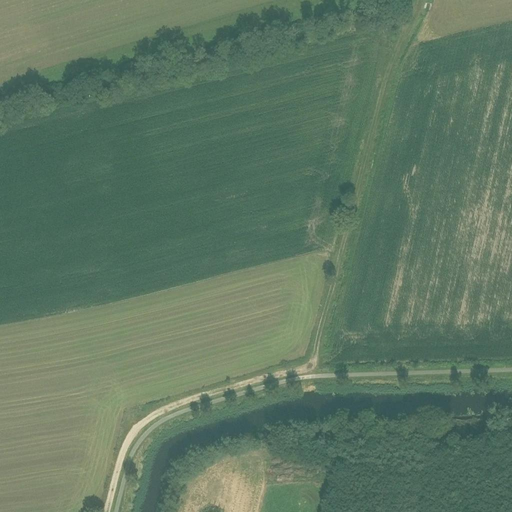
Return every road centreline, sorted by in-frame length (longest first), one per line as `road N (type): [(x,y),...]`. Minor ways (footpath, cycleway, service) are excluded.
road 1 (track): [(311,376),(387,69),(419,0)]
road 2 (track): [(106,511),(123,449),(141,424),(186,401),(308,367)]
